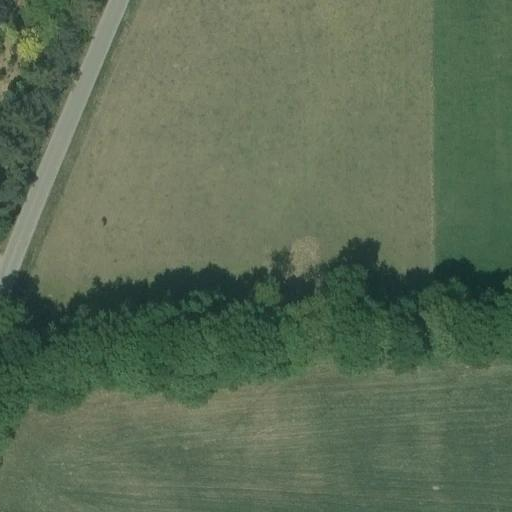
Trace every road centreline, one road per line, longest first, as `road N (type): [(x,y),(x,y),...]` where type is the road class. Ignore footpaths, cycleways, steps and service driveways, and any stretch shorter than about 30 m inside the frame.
road 1 (track): [(0,353),(511,312)]
road 2 (unclassified): [(0,311),(117,0)]
